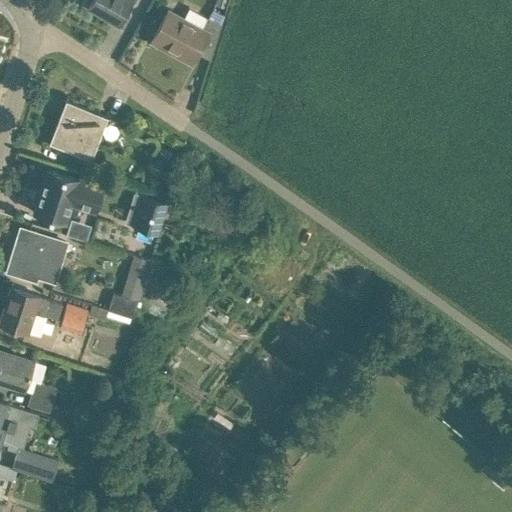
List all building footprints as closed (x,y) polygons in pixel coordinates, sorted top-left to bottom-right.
[(90,0),(87,5),(117,22),(129,0),(131,0),(134,1),(134,0),(90,0)] [(162,19),(153,37),(168,45),(169,44),(176,48),(174,52),(191,61),(197,51),(210,58),(221,23),(208,16),(207,15),(188,5),(183,16),(168,8),(162,19)] [(56,144),(90,157),(107,115),(66,99),(52,134),(59,137),(56,144)] [(95,208),(103,185),(48,167),(34,210),(64,220),(70,200),(95,208)] [(145,194),(136,225),(157,231),(167,201),(145,194)] [(85,237),(88,223),(68,217),(64,232),(85,237)] [(54,280),(67,240),(27,228),(25,232),(28,232),(26,239),(17,236),(7,268),(36,277),(37,274),(54,280)] [(113,290),(108,308),(132,315),(149,257),(133,253),(122,292),(113,290)] [(57,316),(62,302),(12,286),(7,301),(0,322),(39,333),(45,312),(57,316)] [(60,326),(81,333),(88,307),(67,301),(60,326)] [(89,312),(104,317),(108,306),(92,301),(89,312)] [(40,380),(45,362),(0,348),(0,380),(24,388),(28,376),(35,378),(27,402),(49,409),(56,385),(40,380)] [(0,439),(8,442),(6,446),(17,449),(18,445),(22,445),(23,445),(30,424),(33,425),(38,411),(21,406),(11,403),(0,399),(0,439)] [(17,449),(12,466),(16,467),(51,478),(58,456),(23,445),(22,445),(18,445),(17,449)] [(0,473),(13,478),(16,467),(12,466),(0,462),(0,473)]
